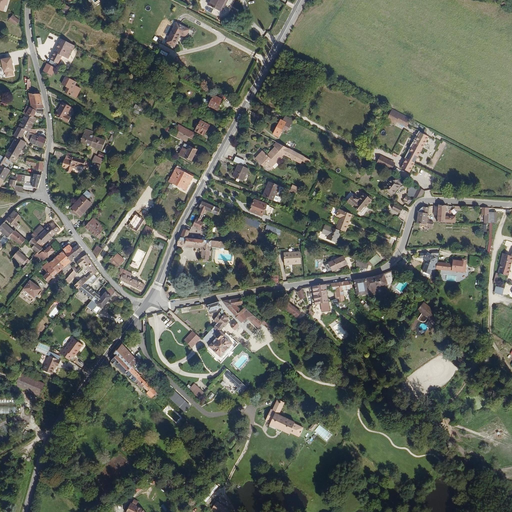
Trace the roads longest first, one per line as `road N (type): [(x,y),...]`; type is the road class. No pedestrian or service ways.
road 1 (tertiary): [(511,205),(419,204),(394,263),(363,276),(146,305)]
road 2 (secondary): [(146,305),(301,0)]
road 3 (secondary): [(27,511),(53,435),(146,305)]
road 4 (unclassified): [(41,198),(49,120),(29,48),(27,0)]
road 5 (unclassified): [(146,305),(108,279),(41,198)]
road 6 (unknown): [(394,263),(457,304),(482,344)]
